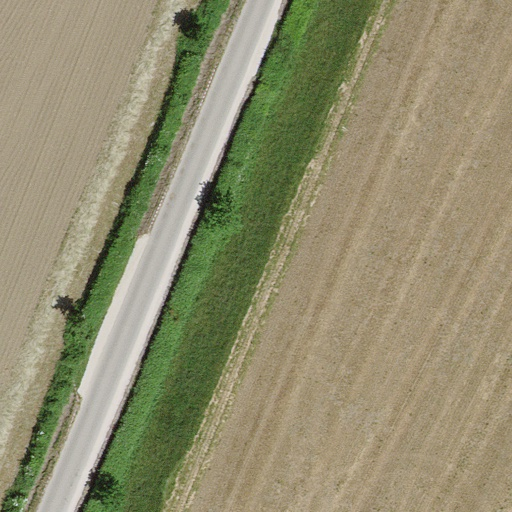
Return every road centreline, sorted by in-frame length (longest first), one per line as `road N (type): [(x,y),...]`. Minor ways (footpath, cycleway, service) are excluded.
road 1 (unclassified): [(49,511),(257,0)]
road 2 (track): [(332,0),(125,511)]
